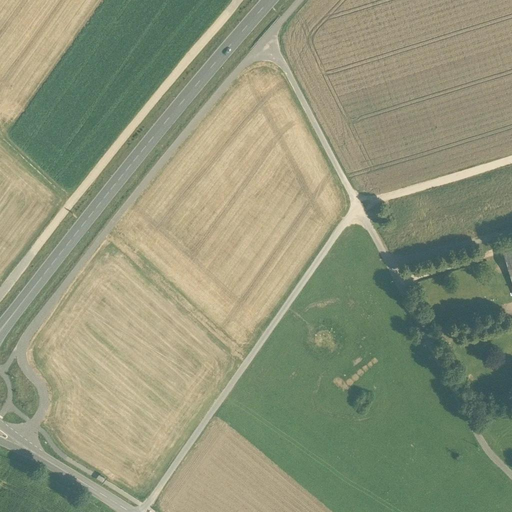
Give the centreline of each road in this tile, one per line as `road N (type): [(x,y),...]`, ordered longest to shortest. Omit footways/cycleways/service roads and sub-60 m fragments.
road 1 (track): [(301,0),(103,231),(22,343),(22,365),(43,397),(23,447)]
road 2 (secondary): [(265,0),(84,214),(1,329)]
road 3 (track): [(237,0),(68,201),(0,297)]
road 4 (track): [(267,36),(388,264)]
road 5 (unclassified): [(388,264),(476,433),(511,476)]
road 6 (track): [(103,231),(247,361)]
road 7 (track): [(247,361),(356,205)]
road 8 (track): [(141,511),(247,361)]
road 9 (track): [(511,158),(356,205)]
road 10 (residential): [(128,511),(23,447)]
